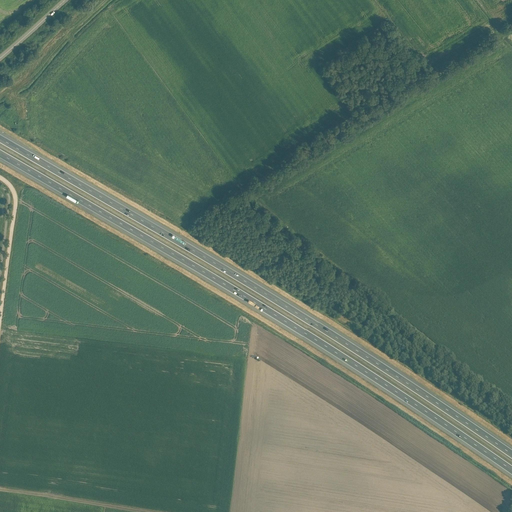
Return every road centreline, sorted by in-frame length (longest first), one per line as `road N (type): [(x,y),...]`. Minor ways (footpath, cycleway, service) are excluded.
road 1 (motorway): [(0,153),(314,338),(511,471)]
road 2 (motorway): [(511,454),(319,326),(0,139)]
road 3 (track): [(0,323),(15,203),(0,177)]
